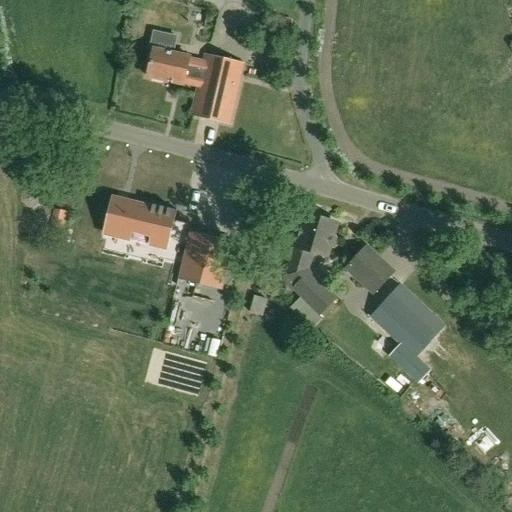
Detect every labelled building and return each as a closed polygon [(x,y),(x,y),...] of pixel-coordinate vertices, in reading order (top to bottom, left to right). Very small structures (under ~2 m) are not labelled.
[(152,50),(146,76),(196,87),(190,115),(229,123),(243,63),(204,54),(202,61),(188,57),(189,57),(173,53),(177,37),(153,31),(149,49),(152,50)] [(152,234),(150,241),(162,244),(169,213),(126,203),(125,209),(113,206),(107,231),(129,236),(131,228),(152,234)] [(302,227),(295,231),(299,238),(297,246),(295,245),(286,275),(296,285),(293,288),(319,314),(335,299),(306,270),(312,252),(324,256),(328,244),(334,239),(331,233),(334,222),(306,214),(302,227)] [(222,290),(232,243),(189,233),(178,280),(222,290)] [(393,271),(365,246),(346,268),(374,293),(393,271)] [(417,380),(428,368),(415,356),(444,326),(400,284),(371,315),(401,344),(391,355),(417,380)] [(255,296),(250,312),(262,315),(267,299),(255,296)]
